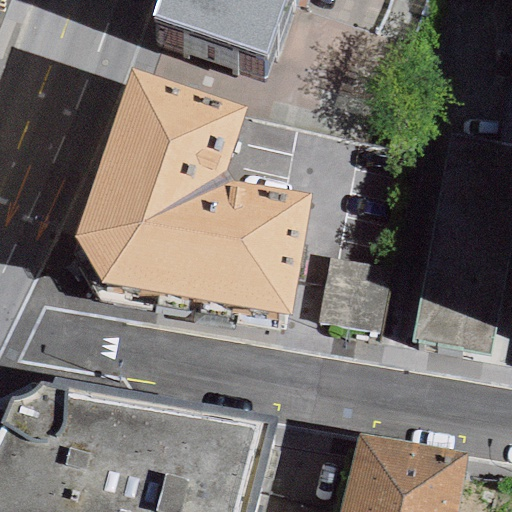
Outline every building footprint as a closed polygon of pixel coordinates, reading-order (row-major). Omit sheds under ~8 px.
[(163,0),(148,47),(262,85),(289,0),(163,0)] [(511,0),(509,0),(494,84),(507,87),(511,87),(511,0)] [(241,120),(131,83),(72,248),(99,294),(289,325),(305,211),(228,199),(221,187),(241,120)] [(511,87),(507,87),(496,147),(511,149),(511,87)] [(511,149),(496,147),(450,138),(410,345),(486,360),(511,225),(511,149)] [(339,256),(328,311),(377,321),(388,266),(339,256)] [(65,373),(41,370),(37,370),(33,375),(26,379),(17,382),(9,384),(2,399),(0,398),(0,511),(249,511),(273,416),(259,413),(65,377),(65,373)] [(456,511),(467,454),(357,435),(338,511),(456,511)]
